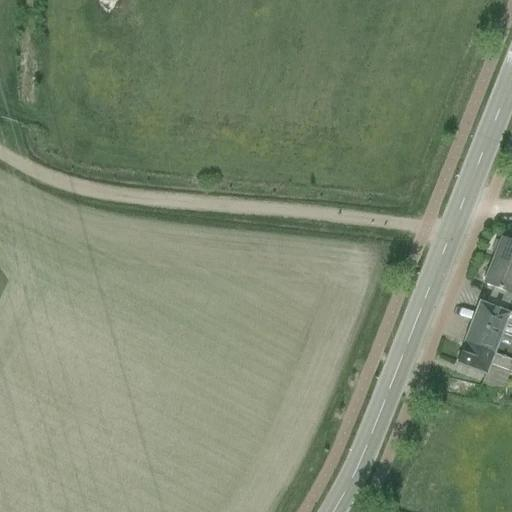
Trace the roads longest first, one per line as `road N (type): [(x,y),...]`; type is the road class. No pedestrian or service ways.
road 1 (tertiary): [(332,511),(511,85)]
road 2 (track): [(0,151),(74,187),(112,195),(423,229)]
